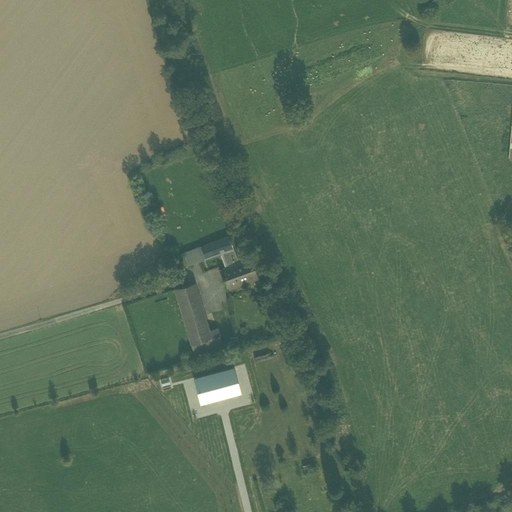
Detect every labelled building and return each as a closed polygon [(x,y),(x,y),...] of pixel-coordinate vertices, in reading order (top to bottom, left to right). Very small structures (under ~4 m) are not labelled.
[(220,269),(228,290),(258,279),(251,258),(238,263),(229,238),(201,248),(205,259),(223,253),(228,266),(220,269)] [(201,248),(189,252),(192,260),(191,260),(192,263),(205,259),(201,248)] [(189,252),(184,253),(188,265),(192,263),(191,260),(192,260),(189,252)] [(175,289),(195,358),(223,350),(217,328),(209,331),(195,283),(175,289)] [(230,339),(233,349),(239,348),(236,337),(230,339)] [(234,371),(195,381),(201,403),(239,392),(234,371)] [(290,511),(288,501),(276,504),(277,511),(290,511)]
